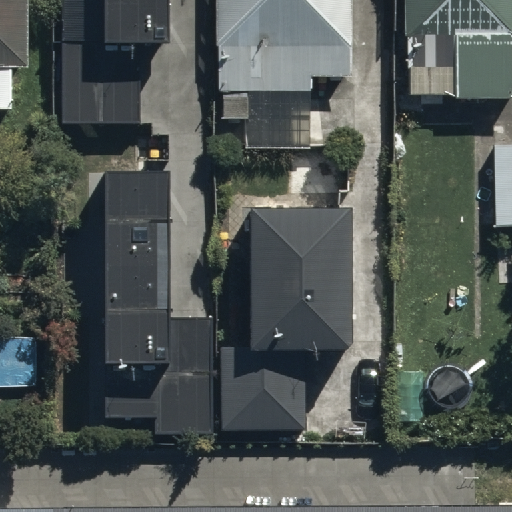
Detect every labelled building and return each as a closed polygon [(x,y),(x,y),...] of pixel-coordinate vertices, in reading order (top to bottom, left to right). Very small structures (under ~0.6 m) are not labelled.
[(0,0),(0,101),(8,102),(8,53),(23,54),(23,0),(0,0)] [(96,0),(96,22),(158,22),(158,0),(96,0)] [(220,81),(220,111),(243,111),(243,84),(305,83),(305,66),(348,66),(347,0),(213,0),(214,81),(220,81)] [(510,91),(511,0),(399,0),(400,25),(406,25),(406,85),(452,86),(452,91),(510,91)] [(89,34),(58,33),(57,113),(136,114),(137,59),(89,58),(89,34)] [(511,135),(490,136),(492,220),(511,219),(511,135)] [(162,312),(162,149),(98,148),(97,341),(101,341),(100,408),(150,409),(150,422),(209,423),(210,312),(162,312)] [(344,188),(241,189),(242,335),(217,335),(218,425),(303,424),(303,326),(345,326),(344,188)] [(443,214),(402,214),(401,268),(443,269),(443,214)]
